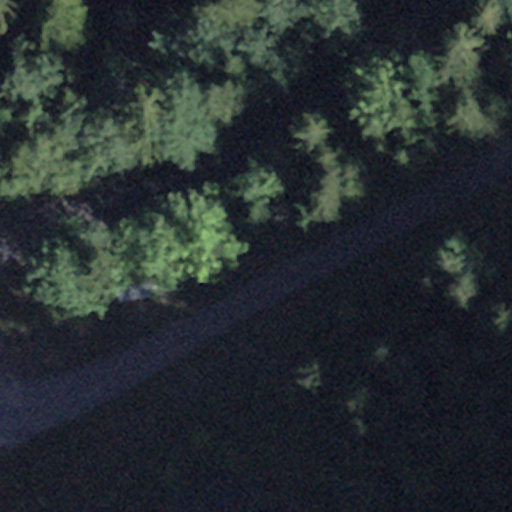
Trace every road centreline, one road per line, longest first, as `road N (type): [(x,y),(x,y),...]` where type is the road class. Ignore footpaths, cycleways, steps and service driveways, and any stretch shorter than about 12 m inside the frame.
road 1 (unclassified): [(0,396),(91,386),(511,149)]
road 2 (unclassified): [(423,0),(288,143),(128,204),(0,236)]
